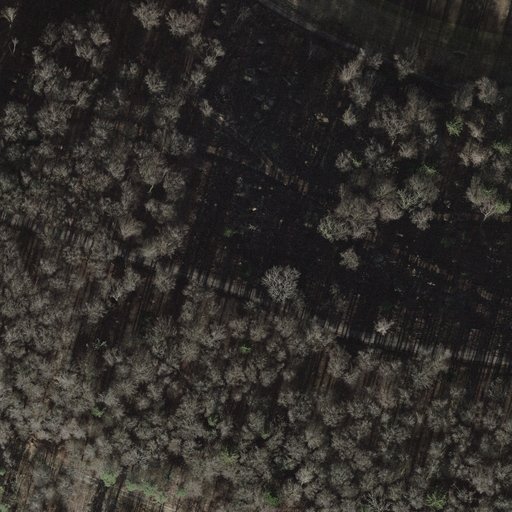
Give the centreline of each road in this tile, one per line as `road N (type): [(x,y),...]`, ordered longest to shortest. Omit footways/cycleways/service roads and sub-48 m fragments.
road 1 (track): [(0,213),(351,336),(511,361)]
road 2 (track): [(511,218),(432,219),(0,90)]
road 3 (track): [(261,0),(390,63),(511,104)]
road 4 (track): [(0,443),(172,511)]
